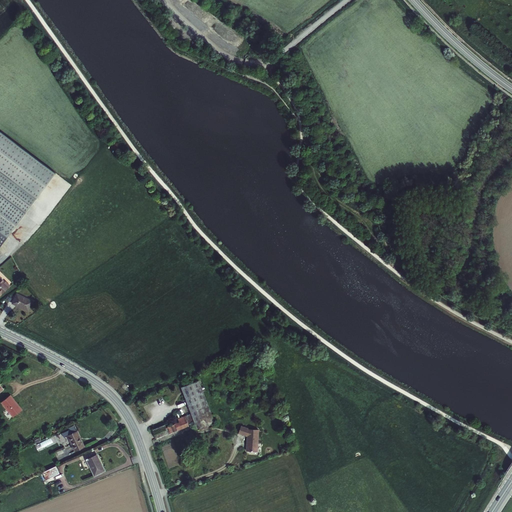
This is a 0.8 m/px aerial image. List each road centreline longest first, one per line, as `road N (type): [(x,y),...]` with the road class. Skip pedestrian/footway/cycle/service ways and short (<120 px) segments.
road 1 (secondary): [(161,511),(118,403),(87,377),(0,331)]
road 2 (primary): [(511,88),(413,0)]
